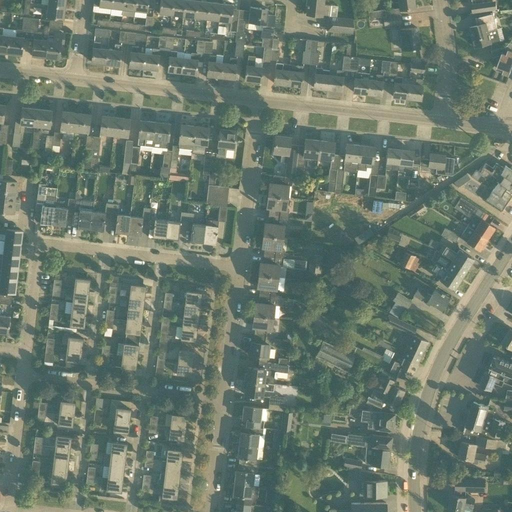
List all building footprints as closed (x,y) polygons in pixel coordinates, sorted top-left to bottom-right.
[(123,0),(111,0),(111,7),(123,9),(123,0)] [(135,10),(135,0),(123,0),(123,9),(122,15),(134,17),(135,10)] [(148,0),(135,0),(135,10),(147,12),(148,0)] [(172,0),(160,0),(159,13),(171,15),(172,0)] [(183,16),(184,0),(172,0),(171,15),(183,16)] [(195,18),(197,1),(191,0),(184,0),(183,16),(195,18)] [(321,15),(328,16),(329,16),(330,6),(323,5),(323,0),(307,0),(307,4),(307,6),(306,14),(321,15)] [(400,10),(414,8),(413,0),(388,0),(389,3),(399,2),(400,10)] [(195,18),(207,19),(209,2),(197,1),(195,18)] [(473,13),(493,10),(497,10),(496,1),(472,5),(473,13)] [(25,2),(24,7),(21,6),(20,13),(20,14),(20,16),(23,16),(23,14),(29,15),(30,5),(43,7),(43,4),(34,3),(25,2)] [(219,20),(221,3),(209,2),(207,19),(219,20)] [(219,20),(231,22),(229,31),(236,32),(237,24),(237,18),(238,14),(232,13),(233,5),(221,3),(219,20)] [(63,19),(65,7),(48,5),(46,17),(63,19)] [(273,39),(272,39),(275,16),(267,15),(268,9),(250,7),(248,23),(263,25),(261,37),(262,37),(261,47),(264,47),(272,48),(273,39)] [(384,17),(397,15),(397,8),(385,10),(385,9),(368,12),(369,18),(384,16),(384,17)] [(499,41),(492,14),(479,18),(481,25),(470,27),(475,47),(491,43),(499,41)] [(398,16),(397,15),(384,17),(385,25),(401,23),(400,15),(398,16)] [(132,29),(150,32),(152,17),(147,16),(145,26),(133,24),(132,29)] [(22,28),(30,29),(31,18),(23,17),(22,28)] [(328,17),(327,31),(353,34),(354,20),(328,17)] [(39,19),(31,18),(30,29),(37,30),(39,19)] [(235,42),(236,42),(244,43),(245,33),(244,33),(245,19),(237,18),(237,24),(236,32),(235,42)] [(63,22),(53,21),(49,20),(48,28),(62,30),(63,22)] [(0,51),(7,53),(9,36),(2,35),(3,28),(0,27),(0,51)] [(416,27),(399,29),(402,50),(412,49),(412,50),(414,49),(414,48),(419,48),(416,27)] [(94,36),(104,37),(108,37),(109,30),(95,28),(94,36)] [(16,37),(9,36),(7,53),(21,54),(23,30),(17,29),(16,37)] [(45,57),(47,40),(41,40),(42,32),(35,31),(32,56),(45,57)] [(128,32),(120,31),(119,42),(127,43),(128,32)] [(135,37),(136,33),(128,32),(127,43),(134,44),(135,40),(135,37)] [(48,35),(47,40),(45,57),(58,59),(60,43),(63,43),(64,34),(54,33),(54,36),(48,35)] [(135,37),(135,40),(146,41),(147,35),(136,33),(135,37)] [(165,48),(166,37),(159,36),(158,47),(165,48)] [(174,38),(166,37),(165,48),(172,49),(174,38)] [(270,60),(278,61),(279,49),(277,49),(278,39),(273,39),(272,48),(270,60)] [(203,53),(205,41),(197,40),(196,52),(203,53)] [(310,64),(311,52),(312,40),(306,40),(305,52),(303,51),(302,63),(310,64)] [(310,64),(318,65),(319,53),(316,53),(317,46),(323,46),(324,42),(317,41),(312,40),(311,52),(310,64)] [(203,53),(211,54),(213,42),(205,41),(203,53)] [(91,62),(105,64),(107,50),(100,49),(100,43),(94,42),(93,48),(91,62)] [(242,57),(244,43),(236,42),(234,56),(242,57)] [(509,75),(511,66),(511,43),(510,43),(510,42),(505,47),(491,51),(493,58),(501,55),(497,67),(503,70),(502,72),(509,75)] [(105,64),(119,65),(120,55),(121,45),(114,44),(114,51),(113,50),(112,49),(111,49),(110,48),(109,49),(108,49),(108,50),(107,50),(105,64)] [(143,68),(144,54),(137,53),(138,47),(131,46),(129,66),(143,68)] [(270,60),(272,48),(264,47),(262,63),(269,64),(270,60)] [(151,55),(144,54),(143,68),(157,70),(159,49),(152,49),(151,55)] [(181,72),(183,58),(176,57),(177,51),(170,51),(167,71),(181,72)] [(181,72),(195,74),(198,54),(191,53),(190,59),(183,58),(181,72)] [(220,77),(222,63),(215,62),(216,56),(209,55),(206,75),(220,77)] [(260,81),(262,67),(254,66),(255,56),(247,56),(244,80),(260,81)] [(350,57),(346,56),(343,56),(342,68),(349,69),(351,57),(350,57)] [(351,57),(349,69),(357,70),(359,58),(351,57)] [(229,64),(222,63),(220,77),(234,78),(237,58),(230,58),(229,64)] [(389,73),(390,61),(386,61),(382,61),(380,72),(389,73)] [(392,61),(390,61),(389,73),(396,74),(398,62),(392,62),(392,61)] [(287,85),(289,71),(282,70),(283,64),(275,63),(273,83),(287,85)] [(289,71),(287,85),(301,86),(302,76),(303,66),(297,65),(289,64),(289,71)] [(410,64),(409,71),(423,72),(424,65),(420,65),(410,64)] [(314,78),(313,87),(327,89),(329,75),(329,70),(322,70),(323,68),(315,67),(314,78)] [(327,89),(341,91),(343,71),(337,70),(336,76),(329,75),(327,89)] [(354,82),(353,92),(367,94),(368,80),(369,74),(362,73),(355,72),(354,82)] [(367,94),(381,95),(383,75),(376,74),(375,80),(368,80),(367,94)] [(392,97),(406,98),(408,84),(401,83),(402,77),(395,77),(392,97)] [(415,85),(408,84),(406,98),(420,100),(422,86),(422,80),(416,79),(415,85)] [(34,126),(36,108),(22,107),(20,124),(34,126)] [(51,110),(36,108),(34,126),(40,127),(40,130),(37,132),(34,132),(33,139),(39,140),(39,136),(43,133),(48,134),(51,110)] [(74,130),(76,113),(62,111),(60,128),(67,129),(66,134),(64,133),(62,135),(62,140),(67,141),(69,139),(69,137),(73,138),(74,130)] [(74,130),(88,132),(90,114),(76,113),(74,130)] [(113,135),(115,117),(102,116),(100,133),(113,135)] [(113,135),(127,136),(129,119),(115,117),(113,135)] [(155,122),(140,120),(137,145),(152,147),(155,122)] [(169,123),(155,122),(152,147),(167,149),(169,123)] [(0,130),(0,144),(6,145),(8,125),(1,124),(0,130)] [(194,126),(181,125),(179,142),(178,146),(178,148),(192,150),(194,126)] [(206,149),(207,138),(208,128),(194,126),(192,150),(205,151),(206,151),(206,149)] [(212,145),(211,150),(211,156),(217,156),(216,156),(224,157),(225,147),(233,148),(235,131),(220,129),(218,145),(212,145)] [(21,133),(19,133),(14,132),(12,146),(19,147),(21,133)] [(50,156),(51,156),(52,146),(59,146),(61,133),(54,132),(53,136),(52,136),(50,156)] [(275,135),(273,152),(281,153),(280,162),(287,163),(286,172),(285,177),(294,178),(296,165),(298,150),(289,149),(289,147),(290,137),(275,135)] [(84,154),(90,155),(93,137),(86,136),(84,149),(85,149),(84,154)] [(90,160),(89,167),(89,170),(92,171),(93,163),(96,163),(97,158),(97,159),(99,137),(93,137),(90,155),(90,160)] [(319,141),(305,139),(303,157),(317,158),(319,141)] [(128,172),(131,146),(132,147),(133,141),(126,140),(122,171),(128,172)] [(317,158),(332,160),(334,142),(319,141),(317,158)] [(349,169),(357,170),(360,145),(346,144),(343,165),(350,166),(349,169)] [(170,172),(169,174),(169,179),(188,182),(188,179),(189,174),(176,173),(176,168),(178,148),(178,146),(172,145),(172,151),(170,167),(170,172)] [(374,147),(360,145),(357,170),(366,171),(366,167),(372,168),(374,147)] [(128,172),(129,172),(129,175),(135,176),(136,164),(138,164),(140,147),(132,147),(131,146),(128,172)] [(399,164),(400,150),(387,148),(385,162),(386,163),(385,169),(391,170),(392,163),(399,164)] [(206,151),(205,151),(202,178),(208,179),(209,175),(211,156),(211,150),(206,149),(206,151)] [(162,150),(161,154),(163,154),(162,167),(170,167),(172,151),(162,150)] [(413,151),(400,150),(399,164),(398,170),(404,171),(404,176),(409,176),(408,188),(417,189),(417,188),(419,171),(419,165),(412,164),(413,151)] [(429,159),(428,166),(436,167),(435,174),(452,176),(454,158),(444,157),(444,155),(430,153),(429,159)] [(13,160),(6,159),(4,173),(11,174),(13,160)] [(89,170),(89,167),(90,160),(82,159),(81,169),(89,170)] [(475,169),(471,176),(478,181),(481,176),(496,185),(486,200),(493,205),(501,211),(511,195),(510,194),(511,189),(511,166),(510,169),(505,166),(503,168),(496,163),(492,168),(485,163),(479,172),(475,169)] [(294,178),(302,179),(304,166),(296,165),(294,178)] [(161,166),(159,178),(169,179),(169,174),(170,172),(170,167),(162,167),(161,166)] [(334,186),(336,169),(329,169),(328,182),(330,182),(330,185),(334,186)] [(334,186),(335,186),(335,189),(341,190),(343,170),(336,169),(334,186)] [(419,171),(417,188),(425,189),(427,172),(419,171)] [(466,173),(454,182),(457,188),(470,179),(466,173)] [(376,188),(375,188),(377,175),(370,174),(369,187),(368,193),(367,196),(375,196),(376,188)] [(226,207),(229,187),(219,186),(215,185),(216,175),(209,175),(206,204),(219,206),(226,207)] [(301,184),(302,179),(294,178),(285,177),(273,175),(272,183),(269,183),(268,195),(287,198),(288,186),(292,186),(292,183),(301,184)] [(375,188),(376,188),(384,189),(385,176),(377,175),(375,188)] [(0,179),(0,190),(14,193),(15,189),(16,189),(17,182),(0,179)] [(0,201),(14,203),(15,196),(14,196),(14,193),(0,190),(0,201)] [(268,216),(288,218),(289,210),(285,209),(287,198),(268,195),(267,208),(269,208),(268,216)] [(54,207),(55,197),(43,196),(43,200),(36,199),(35,212),(41,212),(40,223),(52,224),(54,207)] [(474,215),(467,226),(487,239),(494,227),(481,219),(485,213),(466,201),(460,197),(455,205),(461,209),(462,207),(474,215)] [(72,214),(74,200),(67,199),(66,208),(54,207),(52,224),(65,226),(67,213),(72,214)] [(80,200),(80,201),(74,200),(72,214),(79,215),(77,227),(89,229),(92,211),(93,201),(80,200)] [(13,211),(14,203),(0,201),(0,212),(14,214),(12,214),(12,211),(13,211)] [(110,218),(112,204),(105,203),(104,213),(92,211),(89,229),(103,231),(104,218),(110,218)] [(127,233),(129,216),(116,214),(118,205),(112,204),(110,218),(116,219),(115,232),(127,233)] [(219,206),(218,221),(224,222),(226,207),(219,206)] [(147,223),(148,208),(143,208),(141,217),(129,216),(127,233),(140,235),(142,222),(147,223)] [(164,238),(167,220),(154,219),(155,209),(148,208),(147,223),(154,224),(152,236),(164,238)] [(185,227),(187,213),(180,212),(179,222),(167,220),(164,238),(178,240),(180,227),(185,227)] [(187,213),(185,227),(191,228),(190,241),(202,242),(204,225),(192,223),(193,213),(187,213)] [(288,218),(268,216),(267,223),(265,223),(263,235),(282,237),(283,225),(287,226),(288,218)] [(202,242),(216,244),(218,226),(218,221),(213,221),(212,226),(204,225),(202,242)] [(479,250),(487,239),(467,226),(460,237),(466,241),(466,242),(479,250)] [(455,242),(459,235),(444,228),(441,235),(455,242)] [(6,229),(4,242),(20,243),(22,231),(6,229)] [(387,232),(385,239),(397,244),(400,237),(387,232)] [(264,255),(283,258),(284,249),(281,249),(282,237),(263,235),(262,248),(264,248),(264,255)] [(431,239),(428,246),(436,250),(439,243),(431,239)] [(3,254),(19,256),(20,243),(4,242),(3,254)] [(459,249),(456,254),(443,245),(439,251),(441,253),(452,260),(467,269),(473,259),(459,249)] [(431,260),(433,261),(460,279),(467,269),(452,260),(441,253),(439,251),(435,250),(433,254),(431,260)] [(408,268),(414,257),(405,252),(399,264),(408,268)] [(18,268),(19,256),(3,254),(2,266),(18,268)] [(260,263),(259,275),(277,277),(279,265),(282,266),(305,269),(306,260),(283,258),(264,255),(263,263),(260,263)] [(310,255),(308,271),(320,273),(322,256),(310,255)] [(433,261),(432,264),(433,265),(431,269),(441,276),(439,280),(454,289),(460,279),(433,261)] [(16,280),(18,268),(2,266),(0,278),(16,280)] [(277,277),(259,275),(257,287),(260,288),(259,295),(278,297),(279,290),(283,291),(284,278),(277,277)] [(120,277),(110,276),(108,294),(116,295),(117,287),(119,287),(120,277)] [(73,290),(88,292),(90,279),(75,277),(73,290)] [(0,291),(15,293),(16,280),(0,278),(0,279),(0,291)] [(60,288),(61,280),(54,279),(53,287),(60,288)] [(129,296),(144,298),(146,286),(130,284),(129,296)] [(60,288),(53,287),(52,295),(59,296),(60,288)] [(448,298),(440,292),(435,289),(431,295),(419,288),(414,296),(428,305),(430,303),(441,310),(448,298)] [(73,290),(72,302),(87,304),(88,292),(73,290)] [(186,291),(184,303),(200,305),(201,293),(186,291)] [(171,302),(172,294),(165,293),(164,301),(171,302)] [(411,302),(397,293),(393,299),(407,309),(411,302)] [(116,295),(108,294),(107,302),(115,303),(116,295)] [(0,303),(11,305),(12,297),(0,295),(0,303)] [(254,315),(273,317),(278,318),(280,306),(277,306),(278,297),(259,295),(258,303),(255,302),(254,315)] [(129,296),(127,308),(143,310),(144,298),(129,296)] [(163,309),(170,309),(171,302),(164,301),(163,308),(163,309)] [(70,314),(86,315),(87,304),(72,302),(70,314)] [(183,315),(198,317),(200,305),(184,303),(183,315)] [(50,311),(57,312),(58,304),(51,304),(50,311)] [(126,320),(141,322),(143,310),(127,308),(126,320)] [(106,310),(105,318),(113,319),(114,311),(106,310)] [(50,311),(49,319),(56,320),(57,312),(50,311)] [(312,320),(322,327),(327,320),(318,312),(312,320)] [(70,314),(69,326),(84,328),(86,315),(70,314)] [(0,332),(8,333),(9,317),(0,315),(0,332)] [(198,317),(183,315),(181,327),(197,329),(198,317)] [(255,328),(254,335),(273,337),(274,329),(271,329),(273,317),(254,315),(252,327),(255,328)] [(408,344),(405,351),(420,358),(428,341),(413,335),(416,328),(405,323),(388,315),(384,323),(401,331),(402,329),(405,331),(401,341),(408,344)] [(161,325),(169,325),(170,318),(162,317),(161,325)] [(112,327),(113,319),(105,318),(105,326),(112,327)] [(126,320),(125,333),(140,334),(141,322),(126,320)] [(159,342),(169,343),(171,343),(172,336),(168,335),(169,325),(161,325),(159,342)] [(181,327),(176,326),(175,338),(180,339),(195,341),(197,329),(181,327)] [(511,330),(510,329),(502,343),(510,348),(511,348),(511,330)] [(254,335),(253,343),(251,342),(249,355),(259,356),(259,362),(267,363),(268,357),(273,358),(274,349),(269,349),(269,345),(272,346),(273,337),(254,335)] [(81,350),(83,338),(68,336),(66,349),(81,350)] [(46,346),(53,347),(54,339),(47,338),(46,346)] [(355,356),(345,351),(322,341),(315,356),(347,371),(355,356)] [(164,360),(165,352),(167,353),(169,343),(159,342),(157,359),(164,360)] [(123,343),(122,355),(137,357),(138,345),(123,343)] [(405,351),(403,356),(386,348),(381,359),(348,344),(345,351),(355,356),(402,378),(405,372),(412,375),(420,358),(405,351)] [(102,345),(101,353),(109,354),(110,346),(102,345)] [(52,355),(52,352),(53,347),(46,346),(45,354),(52,355)] [(66,349),(66,351),(65,361),(80,363),(81,350),(66,349)] [(177,362),(193,364),(194,351),(179,350),(177,362)] [(108,362),(109,354),(101,353),(100,361),(108,362)] [(45,354),(44,362),(53,363),(54,355),(52,355),(45,354)] [(122,355),(120,367),(136,369),(137,357),(122,355)] [(511,362),(494,355),(489,367),(490,368),(488,372),(485,371),(479,385),(492,390),(495,383),(502,386),(505,381),(511,384),(511,362)] [(157,359),(154,378),(166,379),(167,372),(163,372),(164,360),(157,359)] [(177,362),(177,364),(176,374),(191,376),(193,364),(177,362)] [(294,366),(273,364),(272,370),(272,372),(277,372),(293,374),(294,366)] [(246,381),(273,384),(274,377),(276,377),(277,372),(272,372),(272,370),(248,367),(246,381)] [(383,401),(387,403),(396,407),(404,391),(393,386),(395,381),(380,374),(374,387),(387,393),(383,401)] [(273,391),(273,384),(246,381),(244,395),(262,397),(263,390),(273,391)] [(283,405),(283,404),(288,405),(289,398),(284,397),(284,398),(269,396),(268,403),(283,405)] [(382,403),(368,397),(365,404),(379,410),(382,403)] [(94,417),(101,418),(102,410),(100,409),(101,399),(96,398),(94,417)] [(60,400),(59,412),(74,414),(75,402),(60,400)] [(38,410),(45,411),(46,403),(39,402),(38,408),(38,410)] [(469,418),(503,428),(505,422),(493,418),(494,412),(487,410),(488,406),(483,405),(474,402),(469,418)] [(243,419),(243,425),(263,428),(263,421),(266,421),(267,412),(266,411),(266,409),(261,408),(243,406),(241,418),(243,419)] [(114,419),(129,421),(131,409),(116,407),(114,419)] [(394,413),(349,407),(348,414),(360,416),(360,420),(368,421),(367,427),(392,430),(394,413)] [(38,410),(37,418),(36,427),(44,428),(45,419),(44,419),(45,413),(45,411),(38,410)] [(284,411),(282,432),(289,433),(292,412),(284,411)] [(72,427),(74,414),(59,412),(57,425),(72,427)] [(164,425),(170,426),(185,428),(186,416),(166,413),(164,425)] [(156,424),(157,417),(150,416),(149,424),(156,424)] [(94,417),(93,425),(100,426),(101,420),(101,418),(94,417)] [(469,418),(464,434),(474,435),(478,436),(499,440),(503,428),(469,418)] [(114,419),(113,432),(128,433),(129,421),(114,419)] [(156,424),(149,424),(148,431),(156,432),(156,424)] [(238,444),(263,448),(265,428),(263,428),(243,425),(242,432),(240,432),(238,444)] [(183,440),(185,428),(170,426),(168,438),(183,440)] [(274,430),(272,443),(279,443),(281,430),(274,430)] [(368,447),(370,448),(390,450),(392,435),(370,432),(369,437),(347,434),(346,444),(368,447)] [(54,447),(70,449),(71,437),(56,435),(54,447)] [(476,444),(478,445),(505,450),(506,442),(499,440),(478,436),(476,444)] [(41,446),(42,438),(35,437),(34,445),(41,446)] [(112,442),(110,454),(125,456),(127,444),(112,442)] [(478,445),(476,444),(462,442),(459,457),(473,460),(473,462),(485,465),(487,455),(476,453),(478,445)] [(89,451),(97,452),(98,445),(90,444),(89,451)] [(238,444),(237,457),(239,457),(238,464),(258,466),(259,460),(262,460),(263,460),(264,448),(263,448),(238,444)] [(34,445),(33,453),(41,454),(41,446),(34,445)] [(54,447),(53,459),(68,461),(70,449),(54,447)] [(390,450),(370,448),(368,447),(367,464),(371,464),(371,465),(388,466),(390,450)] [(166,461),(181,463),(182,450),(167,449),(166,461)] [(96,460),(97,452),(89,451),(88,459),(96,460)] [(153,459),(154,451),(146,451),(145,458),(153,459)] [(110,454),(105,453),(104,465),(109,466),(124,468),(125,456),(110,454)] [(145,458),(144,466),(152,467),(153,459),(145,458)] [(361,461),(345,458),(343,466),(360,469),(361,461)] [(68,461),(53,459),(52,471),(67,473),(68,461)] [(164,473),(179,475),(181,463),(166,461),(162,460),(160,472),(164,473)] [(39,470),(39,468),(39,462),(32,461),(31,469),(39,470)] [(234,483),(252,485),(254,474),(257,474),(258,466),(238,464),(237,471),(235,470),(234,483)] [(107,478),(122,480),(124,468),(109,466),(107,478)] [(88,467),(87,475),(94,476),(94,474),(95,468),(88,467)] [(31,469),(30,477),(38,478),(39,470),(31,469)] [(359,469),(359,480),(363,480),(363,495),(386,495),(386,480),(377,480),(377,473),(359,469)] [(52,471),(51,474),(50,483),(65,485),(67,473),(52,471)] [(164,473),(160,472),(159,479),(158,479),(157,484),(163,485),(178,487),(179,475),(164,473)] [(93,484),(94,476),(87,475),(86,483),(93,484)] [(150,483),(150,482),(151,475),(143,475),(142,483),(150,483)] [(107,478),(107,480),(106,490),(121,492),(122,480),(107,478)] [(466,480),(465,490),(485,491),(485,481),(466,480)] [(142,483),(141,490),(149,491),(150,483),(142,483)] [(232,483),(231,490),(233,490),(232,495),(234,496),(233,502),(253,505),(254,497),(251,497),(252,485),(234,483),(234,484),(232,483)] [(163,485),(161,497),(176,499),(178,487),(163,485)] [(466,498),(461,497),(451,495),(448,511),(456,511),(463,511),(464,506),(473,508),(475,500),(466,498)] [(248,511),(249,511),(251,511),(252,511),(253,505),(233,502),(233,509),(231,509),(230,511),(248,511)] [(350,510),(350,511),(385,511),(386,503),(350,503),(350,510)]
